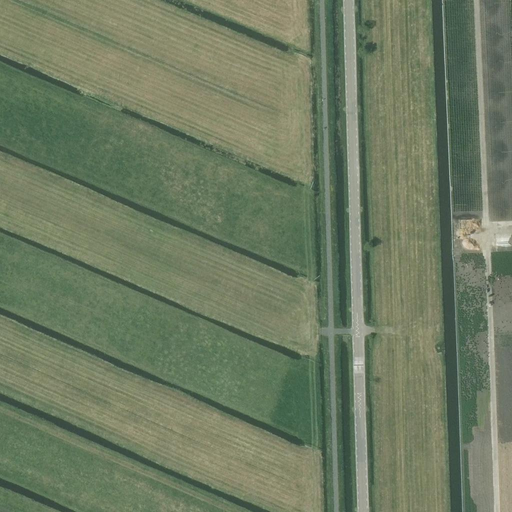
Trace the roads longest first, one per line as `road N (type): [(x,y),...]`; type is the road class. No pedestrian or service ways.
road 1 (track): [(496,511),(475,0)]
road 2 (tertiary): [(361,511),(347,0)]
